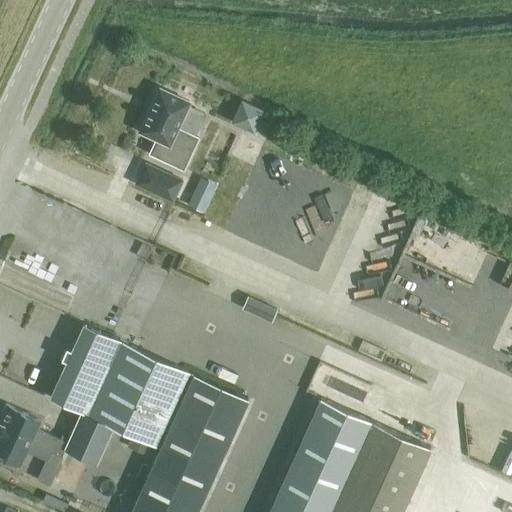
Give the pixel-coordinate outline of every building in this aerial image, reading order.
[(139,131),(156,139),(150,153),(183,169),(198,137),(177,128),(189,102),(159,88),(139,131)] [(254,132),(264,111),(240,100),(230,121),(254,132)] [(182,180),(145,163),(136,183),(173,200),(182,180)] [(192,194),(188,203),(203,210),(207,201),(192,194)] [(92,416),(112,426),(160,448),(129,511),(195,511),(248,398),(85,323),(72,350),(67,348),(62,358),(67,360),(50,397),(73,407),(81,412),(92,416)] [(268,511),(401,511),(431,448),(386,427),(321,397),(268,511)] [(65,448),(68,441),(37,427),(40,419),(5,404),(0,415),(0,422),(1,423),(0,425),(0,454),(20,464),(26,452),(46,461),(51,451),(61,456),(65,448)] [(65,448),(96,462),(112,426),(92,416),(81,412),(68,441),(65,448)]
